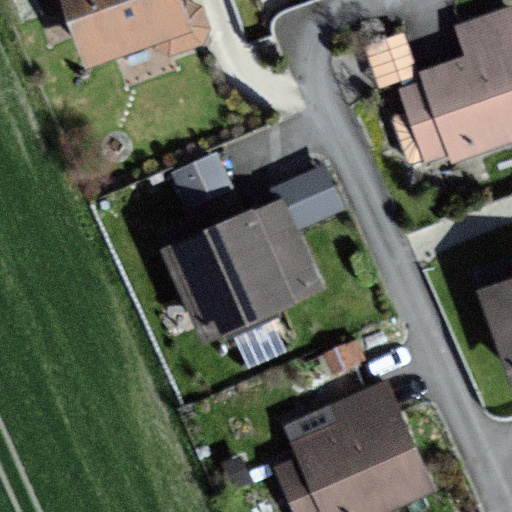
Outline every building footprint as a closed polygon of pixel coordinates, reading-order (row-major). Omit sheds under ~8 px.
[(195,12),(179,2),(178,0),(42,0),(55,37),(76,30),(88,62),(153,40),(169,52),(196,41),(202,30),(195,12)] [(511,137),(511,8),(462,25),(473,57),(430,72),(433,81),(407,90),(430,155),(451,148),(455,157),(511,137)] [(188,163),(204,194),(235,178),(219,147),(188,163)] [(336,210),(320,172),(276,190),(282,204),(171,249),(206,335),(321,288),(296,226),(336,210)] [(511,282),(482,293),(511,375),(511,282)] [(357,344),(328,356),(333,371),(363,359),(357,344)] [(378,511),(430,489),(384,386),(290,429),(305,461),(282,472),(300,511),(378,511)] [(239,459),(225,465),(235,486),(248,480),(239,459)]
